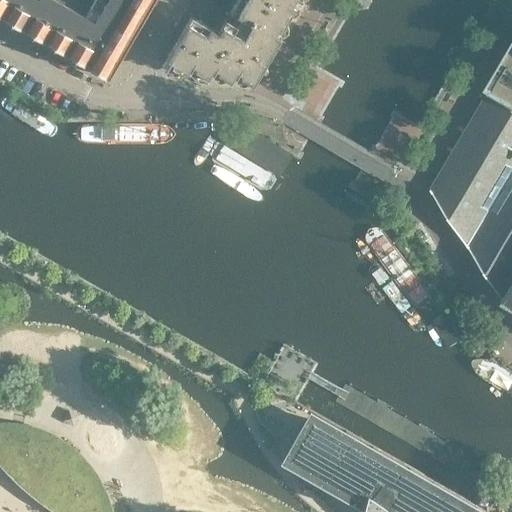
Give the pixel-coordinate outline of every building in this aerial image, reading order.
[(113,0),(143,17),(152,0),(0,0),(0,16),(106,77),(107,77),(137,26),(94,1),(86,15),(59,0),(113,0)] [(264,65),(279,39),(276,37),(287,20),(252,0),(236,0),(217,33),(190,17),(163,63),(184,75),(188,68),(207,79),(211,71),(229,82),(234,75),(252,86),(260,71),(262,72),(263,72),(264,71),(265,71),(265,70),(266,69),(266,68),(265,67),(265,66),(264,65)] [(252,0),(287,20),(298,0),(252,0)] [(506,301),(511,291),(511,107),(488,93),(431,190),(433,193),(434,192),(468,244),(467,244),(469,247),(470,247),(503,297),(503,298),(505,301),(506,301)] [(0,107),(0,108),(1,109),(27,127),(49,139),(50,139),(52,139),(53,139),(54,138),(55,137),(56,136),(57,135),(58,134),(58,132),(58,131),(58,130),(57,128),(57,127),(34,112),(8,99),(6,99),(5,99),(4,99),(3,99),(1,100),(1,101),(0,101),(0,107)] [(83,117),(87,111),(79,107),(76,113),(83,117)] [(226,142),(281,174),(292,154),(238,122),(226,142)] [(77,142),(79,142),(88,143),(97,145),(106,145),(115,146),(123,146),(132,146),(141,146),(150,146),(159,145),(161,145),(164,144),(166,143),(168,142),(170,141),(172,139),(173,137),(174,135),(173,134),(172,132),(171,130),(169,129),(167,128),(165,127),(163,126),(161,126),(159,126),(132,125),(119,125),(105,125),(78,126),(77,126),(75,126),(74,127),(73,128),(71,129),(71,131),(70,132),(70,134),(70,135),(70,137),(71,138),(72,139),(73,140),(74,141),(76,142),(77,142)] [(390,240),(391,241),(431,306),(433,308),(434,309),(436,311),(438,312),(439,313),(442,313),(444,314),(446,314),(448,314),(449,312),(450,310),(450,308),(450,306),(450,304),(450,302),(450,300),(449,298),(408,231),(407,230),(406,229),(404,228),(402,228),(401,227),(399,228),(397,228),(396,228),(394,229),(393,230),(392,232),(391,233),(390,235),(390,236),(390,238),(390,240)] [(392,275),(393,277),(432,335),(433,336),(434,337),(436,337),(437,337),(438,337),(440,336),(441,336),(442,335),(443,334),(444,332),(444,331),(444,329),(444,328),(405,268),(405,267),(403,266),(402,265),(401,264),(399,264),(398,264),(396,264),(395,265),(394,266),(393,267),(392,268),(391,270),(391,271),(391,273),(391,274),(392,275)] [(483,374),(485,375),(511,390),(511,375),(493,363),(491,362),(489,362),(487,361),(484,361),(482,361),(480,362),(478,363),(478,364),(478,366),(479,368),(480,369),(481,371),(482,372),(483,374)] [(471,511),(429,488),(311,420),(303,434),(302,433),(301,434),(303,436),(298,445),(296,444),(295,445),(296,446),(288,460),(360,501),(356,511),(486,511),(474,505),(471,511)] [(75,463),(72,459),(73,458),(70,455),(66,452),(63,449),(59,447),(58,448),(51,445),(45,441),(38,438),(33,437),(28,435),(23,434),(16,433),(8,432),(3,432),(0,432),(0,461),(2,464),(12,474),(36,496),(57,510),(60,511),(102,511),(102,509),(100,504),(100,502),(98,497),(96,493),(93,486),(90,482),(88,478),(85,474),(82,470),(79,466),(75,463)]
